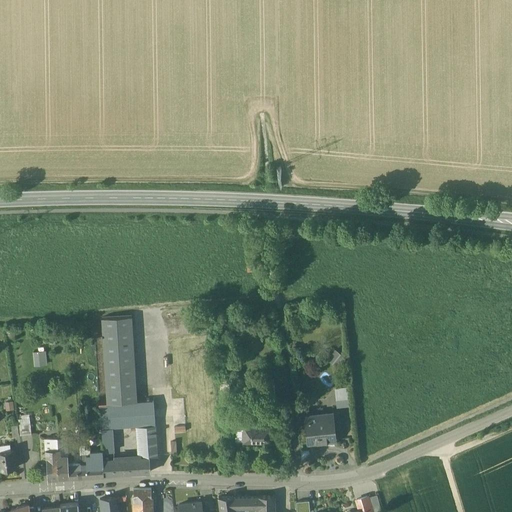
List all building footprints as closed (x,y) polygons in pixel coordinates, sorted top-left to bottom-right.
[(132,317),(103,319),(108,404),(137,402),(132,317)] [(328,357),(332,362),(340,355),(336,350),(328,357)] [(33,352),(34,366),(47,365),(46,351),(33,352)] [(228,375),(219,376),(221,394),(230,393),(228,375)] [(347,387),(334,388),(335,407),(348,406),(347,387)] [(108,404),(99,405),(101,429),(102,429),(103,452),(114,452),(112,428),(139,426),(140,450),(157,449),(154,401),(137,402),(108,404)] [(333,415),(308,417),(310,443),(336,440),(333,415)] [(243,422),(235,422),(235,430),(241,430),(243,430),(243,422)] [(271,427),(253,426),(253,422),(243,422),(243,430),(243,442),(271,443),(271,427)] [(30,424),(19,425),(20,436),(31,435),(30,424)] [(241,430),(235,430),(235,441),(236,442),(243,442),(243,430),(241,430)] [(79,436),(67,437),(67,446),(79,445),(79,436)] [(59,437),(45,438),(46,450),(67,448),(67,446),(67,437),(59,437)] [(67,448),(46,450),(48,471),(48,479),(59,478),(57,457),(68,456),(67,448)] [(157,449),(140,450),(140,458),(141,462),(138,462),(139,473),(151,472),(150,459),(158,459),(157,449)] [(12,450),(0,451),(0,470),(16,468),(14,450),(12,450)] [(91,454),(80,455),(81,463),(82,476),(104,475),(103,460),(102,450),(90,450),(91,454)] [(114,452),(103,452),(104,460),(103,460),(104,475),(131,473),(130,458),(114,459),(114,452)] [(68,456),(57,457),(59,478),(82,476),(81,463),(68,464),(68,456)] [(140,458),(130,458),(131,473),(139,473),(138,462),(141,462),(140,458)] [(151,489),(141,488),(134,489),(134,500),(152,500),(151,489)] [(259,497),(233,497),(233,496),(219,497),(220,511),(235,511),(235,508),(237,508),(237,507),(245,507),(245,510),(260,509),(260,507),(259,507),(259,497)] [(274,511),(274,496),(260,496),(259,497),(259,507),(260,507),(260,509),(259,511),(274,511)] [(371,511),(367,496),(356,500),(360,511),(362,511),(371,511)] [(116,511),(115,497),(100,499),(101,511),(116,511)] [(151,511),(152,500),(134,500),(134,511),(151,511)] [(310,511),(309,500),(296,501),(297,511),(310,511)] [(202,511),(201,501),(179,504),(180,511),(202,511)]
